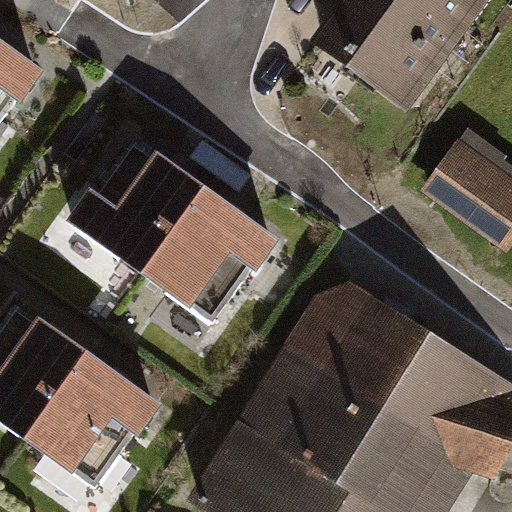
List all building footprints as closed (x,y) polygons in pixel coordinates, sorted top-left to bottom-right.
[(323,37),(412,104),(490,0),(349,0),(350,1),(323,37)] [(40,76),(0,47),(0,92),(18,105),(40,76)] [(511,164),(473,137),(425,202),(509,263),(511,258),(511,170),(510,169),(511,165),(511,164)] [(71,225),(145,278),(208,192),(162,158),(122,213),(94,193),(71,225)] [(279,243),(208,192),(145,278),(193,313),(234,256),(258,273),(279,243)] [(199,507),(207,511),(460,511),(511,429),(511,393),(336,285),(199,507)] [(0,420),(26,439),(89,353),(42,319),(2,375),(0,372),(0,420)] [(160,405),(89,353),(26,439),(74,474),(115,417),(139,434),(160,405)]
